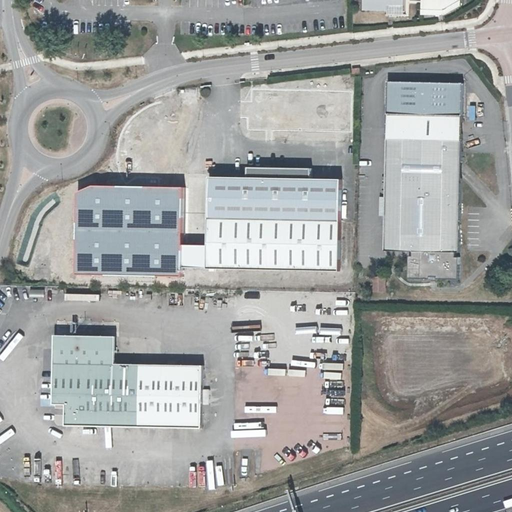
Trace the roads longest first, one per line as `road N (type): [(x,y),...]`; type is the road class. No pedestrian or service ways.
road 1 (unclassified): [(510,32),(159,81)]
road 2 (motorway): [(511,453),(321,511)]
